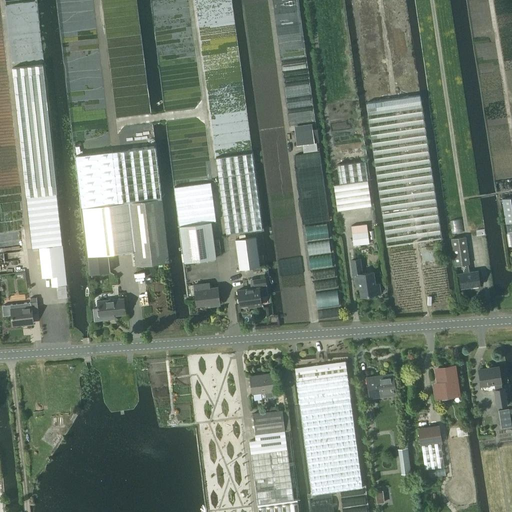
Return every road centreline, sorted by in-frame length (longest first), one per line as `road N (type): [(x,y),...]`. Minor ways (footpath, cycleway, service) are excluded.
road 1 (unclassified): [(0,356),(511,321)]
road 2 (track): [(314,334),(269,0)]
road 3 (track): [(227,277),(191,0)]
road 4 (track): [(483,269),(467,238),(431,0)]
road 5 (track): [(28,249),(1,0)]
road 6 (track): [(511,131),(491,0)]
